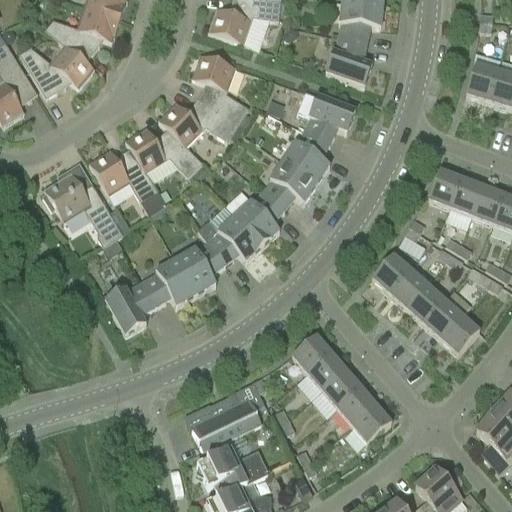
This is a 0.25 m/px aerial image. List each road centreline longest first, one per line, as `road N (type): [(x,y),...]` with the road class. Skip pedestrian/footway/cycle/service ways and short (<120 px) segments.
road 1 (tertiary): [(135,394),(243,338),(307,286)]
road 2 (residential): [(307,286),(436,432)]
road 3 (tertiary): [(307,286),(362,216),(404,131)]
road 4 (residential): [(0,156),(65,141),(135,83)]
road 5 (tertiary): [(0,434),(135,394)]
road 6 (tertiary): [(404,131),(428,0)]
road 7 (residential): [(333,511),(436,432)]
road 8 (residential): [(170,511),(135,394)]
